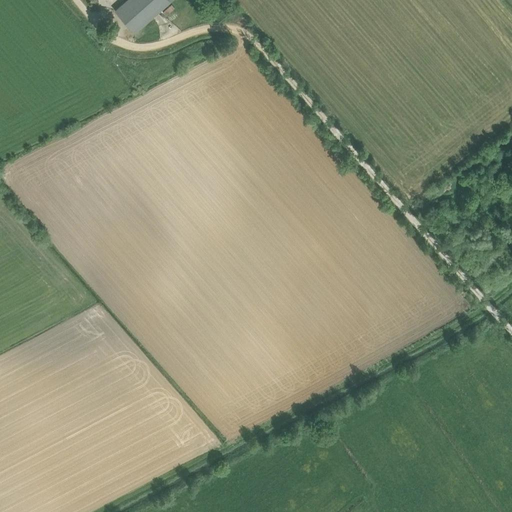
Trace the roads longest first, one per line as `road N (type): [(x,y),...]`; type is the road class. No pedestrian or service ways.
road 1 (track): [(108,511),(489,304)]
road 2 (track): [(489,304),(273,53)]
road 3 (unclassified): [(273,53),(247,34),(215,30),(127,48),(75,0)]
